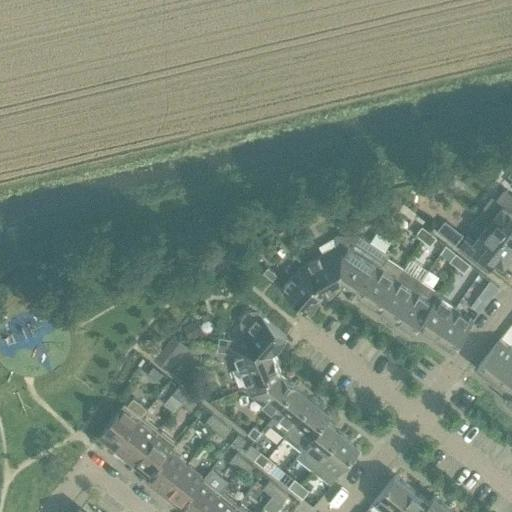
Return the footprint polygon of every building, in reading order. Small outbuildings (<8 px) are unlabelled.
[(491,196),(477,213),(511,240),(511,194),(504,188),(495,200),(491,196)] [(412,213),(406,209),(400,205),(394,215),(406,223),(412,213)] [(467,235),(458,246),(479,262),(485,267),(488,267),(495,259),(504,266),(506,263),(510,263),(511,260),(511,240),(477,213),(475,216),(470,221),(470,222),(481,231),(474,240),(467,235)] [(423,239),(429,231),(422,225),(415,233),(423,239)] [(457,228),(449,238),(455,244),(463,233),(457,228)] [(429,231),(423,239),(430,244),(436,236),(429,231)] [(323,252),(306,262),(324,293),(342,283),(343,234),(336,233),(336,235),(319,245),(323,252)] [(343,234),(342,283),(360,295),(386,256),(389,253),(388,252),(361,234),(343,234)] [(457,265),(463,257),(456,252),(449,260),(457,265)] [(386,256),(360,295),(378,307),(404,268),(386,256)] [(463,257),(457,265),(464,271),(470,263),(463,257)] [(300,265),(282,286),(308,309),(309,310),(322,293),(324,293),(306,262),(300,265)] [(263,271),(272,279),(277,273),(268,266),(263,271)] [(404,268),(378,307),(395,319),(422,279),(404,268)] [(422,279),(395,319),(414,331),(418,324),(433,301),(432,301),(437,294),(439,291),(422,279)] [(479,311),(499,286),(490,279),(471,305),(479,311)] [(433,301),(418,324),(436,336),(456,307),(455,306),(437,294),(432,301),(433,301)] [(456,307),(436,336),(454,348),(473,319),(456,307)] [(287,335),(259,312),(256,310),(250,312),(244,316),(241,321),(240,328),(243,331),(237,339),(219,336),(218,342),(273,352),(287,335)] [(183,325),(189,339),(204,332),(198,318),(183,325)] [(174,333),(155,358),(170,370),(189,346),(174,333)] [(511,358),(511,348),(500,339),(478,367),(496,380),(511,358)] [(280,370),(273,352),(218,342),(217,349),(234,352),(247,385),(280,370)] [(511,393),(511,392),(511,358),(496,380),(511,393)] [(153,364),(147,373),(156,380),(163,372),(153,364)] [(281,371),(280,370),(247,385),(251,393),(275,413),(298,385),(281,371)] [(181,400),(188,392),(179,385),(172,393),(181,400)] [(314,399),(314,398),(298,385),(275,413),(267,423),(284,436),(292,426),(314,399)] [(188,392),(181,400),(191,408),(197,400),(188,392)] [(100,431),(99,432),(100,432),(100,433),(117,446),(142,415),(148,407),(133,395),(127,403),(125,401),(100,431)] [(301,449),(327,418),(331,412),(314,399),(292,426),(284,436),(301,449)] [(213,411),(206,420),(215,427),(222,419),(213,411)] [(142,415),(117,446),(134,460),(159,428),(142,415)] [(343,431),(327,418),(301,449),(296,456),(313,469),(343,431)] [(222,419),(215,427),(225,435),(231,426),(222,419)] [(261,431),(254,425),(248,432),(255,438),(261,431)] [(159,428),(134,460),(150,473),(151,473),(170,449),(171,450),(176,443),(177,442),(159,428)] [(360,446),(343,431),(313,469),(330,482),(337,473),(338,473),(360,446)] [(246,440),(238,433),(230,443),(238,450),(246,440)] [(148,475),(147,476),(164,490),(187,463),(171,450),(170,449),(151,473),(150,473),(148,476),(148,475)] [(261,464),(268,456),(261,450),(255,458),(261,464)] [(239,467),(245,459),(236,451),(229,459),(239,467)] [(269,470),(275,462),(268,456),(261,464),(269,470)] [(245,459),(239,467),(248,474),(255,466),(245,459)] [(285,469),(275,462),(269,470),(279,478),(285,469)] [(187,463),(164,490),(181,503),(182,504),(204,476),(187,463)] [(179,506),(178,507),(184,511),(203,511),(221,490),(229,480),(211,467),(204,476),(182,504),(181,503),(179,506)] [(392,511),(413,487),(396,474),(395,473),(373,501),(386,511),(392,511)] [(302,483),(295,477),(288,485),(296,491),(302,483)] [(273,494),(279,486),(270,478),(263,486),(273,494)] [(302,483),(296,491),(303,497),(309,489),(302,483)] [(279,486),(273,494),(282,501),(288,493),(279,486)] [(420,511),(429,501),(429,500),(413,487),(392,511),(420,511)] [(221,490),(203,511),(230,511),(238,503),(221,490)] [(447,511),(451,508),(434,494),(429,500),(429,501),(420,511),(447,511)] [(248,511),(238,503),(230,511),(248,511)]
